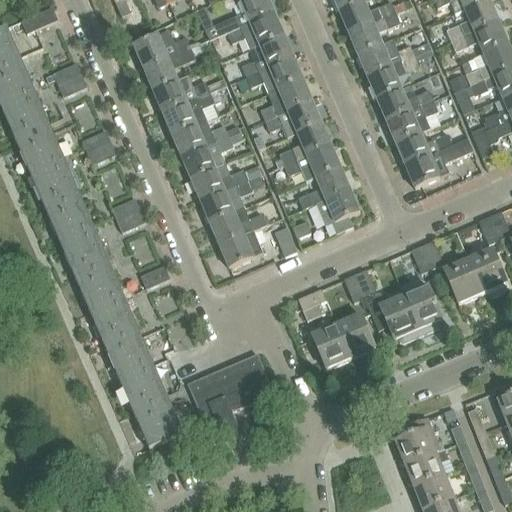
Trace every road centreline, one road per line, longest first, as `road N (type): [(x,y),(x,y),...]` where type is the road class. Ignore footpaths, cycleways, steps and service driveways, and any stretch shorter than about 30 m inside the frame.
road 1 (residential): [(72,0),(197,294),(221,307),(253,296)]
road 2 (residential): [(401,233),(300,0)]
road 3 (residential): [(315,434),(511,349)]
road 4 (residential): [(253,296),(401,233)]
road 5 (residential): [(315,434),(253,296)]
road 6 (residential): [(401,233),(511,186)]
